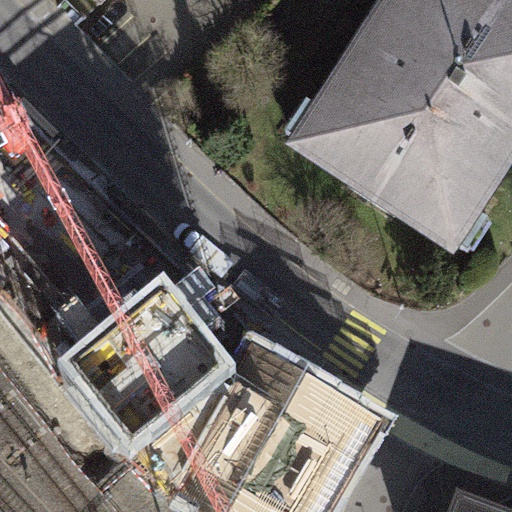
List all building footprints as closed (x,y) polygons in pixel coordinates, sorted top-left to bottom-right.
[(511,0),(385,0),(291,147),(445,246),(511,143),(511,0)] [(164,289),(177,274),(0,96),(0,271),(77,360),(164,289)] [(164,289),(77,360),(138,434),(225,363),(164,289)] [(262,361),(183,504),(198,511),(308,511),(362,416),(262,361)] [(511,511),(464,494),(457,511),(511,511)]
